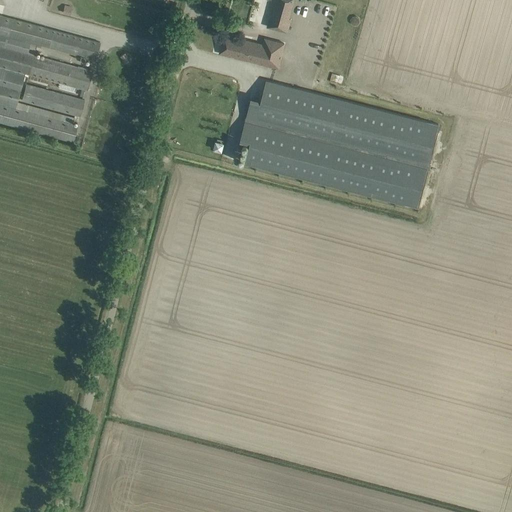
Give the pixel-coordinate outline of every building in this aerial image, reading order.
[(0,0),(0,122),(73,142),(77,126),(15,109),(25,73),(87,90),(92,71),(34,55),(37,44),(95,60),(100,42),(0,15),(0,0)] [(292,19),(290,18),(294,0),(271,0),(268,14),(270,14),(267,27),(288,33),(292,19)] [(64,6),(61,15),(69,17),(71,8),(64,6)] [(267,39),(264,48),(239,41),(240,38),(225,34),(220,53),(230,56),(231,55),(234,56),(234,57),(247,60),(247,59),(259,62),(258,63),(278,68),(280,58),(278,57),(279,52),(282,52),(284,43),(267,39)] [(125,53),(120,56),(125,64),(130,60),(125,53)] [(257,118),(247,115),(240,141),(250,143),(245,163),(417,207),(427,168),(429,169),(430,164),(428,164),(438,125),(266,80),(257,118)] [(26,84),(22,100),(80,116),(84,100),(26,84)] [(217,139),(214,152),(220,153),(223,141),(217,139)] [(102,143),(99,149),(106,153),(110,148),(102,143)] [(29,476),(37,478),(42,459),(34,457),(29,476)]
